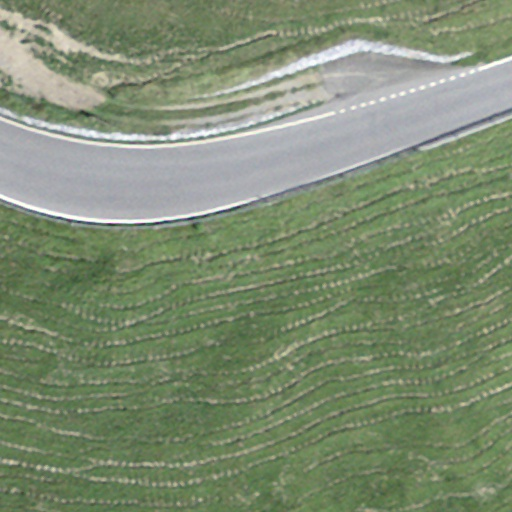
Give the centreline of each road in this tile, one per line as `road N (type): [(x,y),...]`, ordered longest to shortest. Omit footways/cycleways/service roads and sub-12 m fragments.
road 1 (secondary): [(511,83),(201,179),(116,185),(0,157)]
road 2 (track): [(0,42),(44,84),(109,114),(219,113),(364,76),(448,105)]
